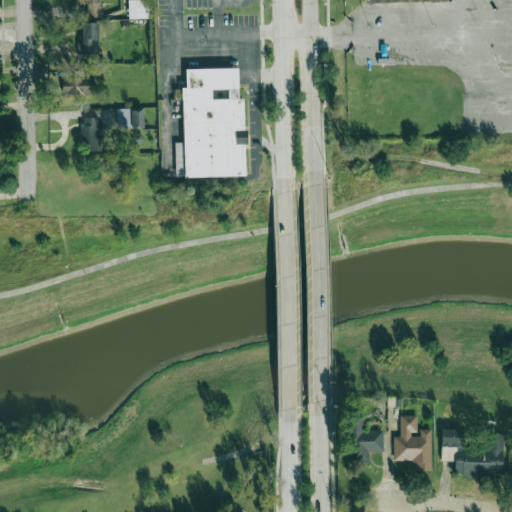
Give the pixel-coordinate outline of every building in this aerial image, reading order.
[(76,0),(76,4),(83,4),(83,16),(101,16),(100,0),(76,0)] [(149,18),(147,0),(127,0),(128,19),(149,18)] [(98,22),(78,22),(78,53),(98,53),(98,22)] [(245,175),(243,97),(238,98),(237,68),(185,69),(185,87),(182,87),(183,142),(174,142),(175,177),(245,175)] [(62,95),(94,94),(93,76),(61,77),(62,95)] [(143,108),(117,109),(117,128),(143,128),(143,108)] [(110,124),(97,124),(97,117),(81,117),(82,151),(100,151),(100,137),(110,137),(110,124)] [(382,430),(363,430),(363,414),(347,414),(348,462),(368,462),(368,452),(383,451),(382,430)] [(431,429),(419,429),(419,434),(417,434),(416,415),(399,415),(399,436),(393,436),(393,461),(414,461),(414,470),(431,470),(431,429)] [(501,476),(503,434),(484,433),(483,451),(464,451),(465,429),(441,429),(440,447),(453,447),(453,458),(454,458),(453,475),(501,476)]
